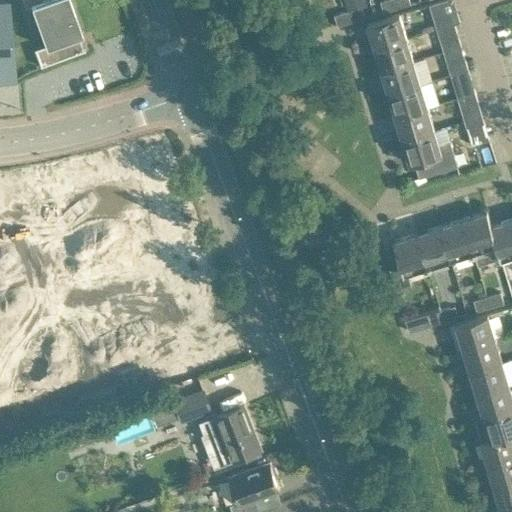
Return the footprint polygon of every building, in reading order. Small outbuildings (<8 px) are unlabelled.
[(0,0),(0,79),(14,78),(7,0),(0,0)] [(22,0),(25,7),(31,5),(45,44),(33,48),(40,66),(85,49),(84,48),(83,49),(77,34),(81,33),(69,0),(22,0)] [(365,0),(345,0),(348,11),(362,7),(367,5),(365,0)] [(397,7),(395,0),(383,0),(381,1),(385,11),(397,7)] [(423,6),(428,17),(440,12),(435,1),(423,6)] [(362,7),(348,11),(351,21),(365,17),(362,7)] [(351,21),(348,11),(335,15),(338,25),(351,21)] [(407,37),(400,13),(367,23),(375,47),(407,37)] [(434,19),(437,28),(454,23),(451,13),(434,19)] [(457,33),(454,23),(437,28),(440,38),(457,33)] [(414,60),(407,37),(375,47),(382,70),(414,60)] [(448,65),(451,74),(468,69),(465,59),(448,65)] [(421,83),(414,60),(382,70),(389,93),(421,83)] [(471,79),(468,69),(451,74),(454,84),(471,79)] [(428,106),(421,83),(389,93),(395,116),(428,106)] [(462,111),(465,120),(482,115),(479,105),(462,111)] [(435,129),(428,106),(395,116),(402,139),(435,129)] [(489,139),(482,115),(465,120),(472,144),(489,139)] [(435,129),(402,139),(410,163),(415,161),(419,177),(458,165),(450,140),(439,143),(435,129)] [(161,180),(0,206),(0,379),(3,395),(192,364),(161,180)] [(487,210),(464,218),(474,250),(478,264),(500,257),(496,243),(491,225),(492,225),(487,210)] [(474,250),(464,218),(440,225),(450,257),(474,250)] [(511,218),(492,225),(491,225),(496,243),(500,257),(511,253),(511,218)] [(450,257),(440,225),(417,232),(427,265),(450,257)] [(427,265),(417,232),(393,240),(398,254),(386,257),(396,289),(397,288),(397,287),(410,283),(407,271),(427,265)] [(501,291),(487,295),(490,306),(504,302),(501,291)] [(490,306),(487,295),(474,299),(477,310),(490,306)] [(455,305),(441,309),(445,320),(458,316),(455,305)] [(445,320),(441,309),(428,313),(431,324),(445,320)] [(496,337),(489,313),(456,323),(463,347),(496,337)] [(503,360),(496,337),(463,347),(470,370),(503,360)] [(510,383),(503,360),(470,370),(477,393),(510,383)] [(511,407),(511,390),(510,383),(477,393),(484,416),(511,407)] [(175,402),(182,419),(210,408),(204,391),(175,402)] [(231,459),(261,448),(244,404),(199,421),(216,464),(230,458),(231,459)] [(511,407),(484,416),(478,417),(483,432),(485,432),(487,437),(490,436),(491,439),(511,432),(511,407)] [(511,432),(491,439),(481,441),(488,465),(511,458),(511,432)] [(511,483),(511,458),(488,465),(495,489),(511,483)] [(270,461),(228,476),(238,502),(231,505),(233,511),(254,511),(259,511),(254,497),(280,487),(276,478),(278,474),(275,466),(271,464),(270,461)] [(511,508),(511,483),(495,489),(502,511),(511,508)]
